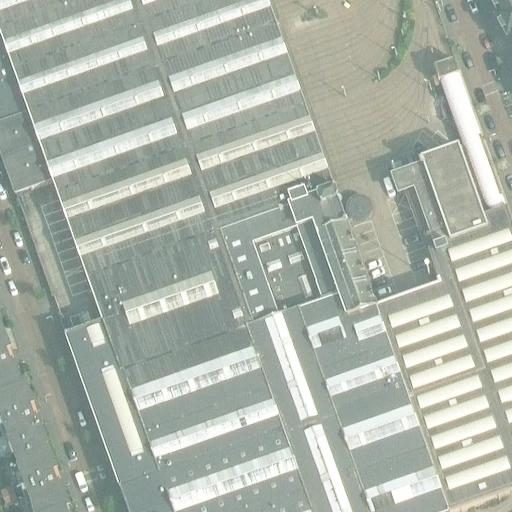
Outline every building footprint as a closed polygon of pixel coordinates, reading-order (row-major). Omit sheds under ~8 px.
[(376,309),(346,225),(351,221),(353,222),(358,224),(362,223),(366,221),(369,218),(371,214),(371,210),(370,206),(368,202),(364,200),(360,199),(355,199),(351,201),(348,205),(347,209),(347,213),(342,215),(333,188),(266,0),(0,0),(0,153),(16,197),(51,184),(102,326),(92,330),(89,325),(86,316),(80,318),(86,332),(66,339),(66,341),(67,341),(127,511),(474,511),(511,498),(510,495),(511,494),(511,221),(456,63),(456,62),(455,62),(455,61),(454,61),(453,61),(450,62),(451,65),(439,70),(437,67),(434,68),(434,69),(433,69),(433,70),(433,71),(461,149),(422,163),(422,166),(420,167),(421,170),(393,180),(399,196),(404,194),(425,253),(426,252),(439,287),(376,309)] [(511,0),(488,0),(500,20),(497,22),(508,42),(511,39),(511,0)] [(0,396),(22,389),(18,377),(19,376),(7,344),(7,345),(2,332),(0,333),(0,396)] [(43,432),(31,400),(30,400),(26,387),(22,389),(0,396),(0,421),(12,456),(23,452),(25,456),(29,455),(30,459),(49,452),(42,432),(43,432)] [(65,497),(54,465),(53,465),(49,452),(30,459),(29,455),(25,456),(23,452),(12,456),(32,511),(64,511),(65,511),(69,510),(65,498),(65,497)] [(15,497),(13,489),(1,493),(4,501),(15,497)] [(18,505),(15,497),(4,501),(6,509),(18,505)]
